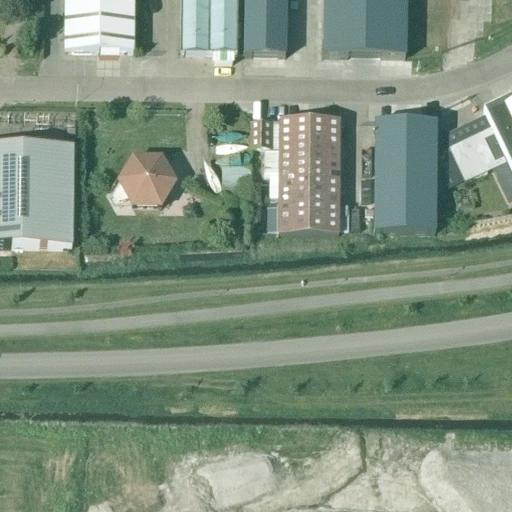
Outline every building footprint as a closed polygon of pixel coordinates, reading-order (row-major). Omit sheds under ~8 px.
[(64,0),(64,56),(133,57),(133,0),(64,0)] [(237,59),(237,0),(180,0),(180,58),(237,59)] [(244,0),(243,60),(284,61),(285,0),(244,0)] [(325,0),(325,60),(406,61),(406,0),(325,0)] [(511,101),(483,116),(511,176),(511,101)] [(339,127),(279,126),(278,236),(338,237),(339,127)] [(374,126),(373,238),(434,239),(435,127),(374,126)] [(250,154),(270,154),(271,127),(251,127),(250,154)] [(0,252),(71,253),(72,152),(0,151),(0,252)] [(133,162),(118,186),(132,211),(160,211),(174,187),(161,163),(133,162)] [(225,188),(252,189),(253,163),(225,163),(225,188)]
